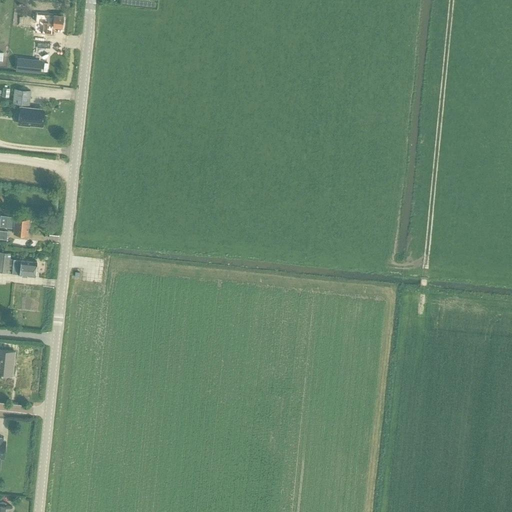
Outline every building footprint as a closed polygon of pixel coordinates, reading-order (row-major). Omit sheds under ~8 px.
[(36,13),(34,32),(51,34),(52,26),(62,27),(62,22),(63,21),(64,18),(63,17),(63,15),(36,13)] [(17,59),(16,69),(33,71),(35,61),(17,59)] [(13,103),(29,105),(30,91),(14,89),(13,103)] [(20,107),(18,123),(42,126),(43,109),(20,107)] [(7,216),(6,226),(13,227),(13,232),(26,233),(28,218),(7,216)] [(0,271),(34,276),(36,262),(9,258),(10,253),(0,251),(0,271)] [(0,340),(0,385),(4,386),(4,384),(7,384),(9,367),(12,367),(13,359),(3,358),(4,350),(6,350),(7,341),(0,340)] [(5,505),(5,502),(0,502),(0,511),(11,511),(12,506),(5,505)]
